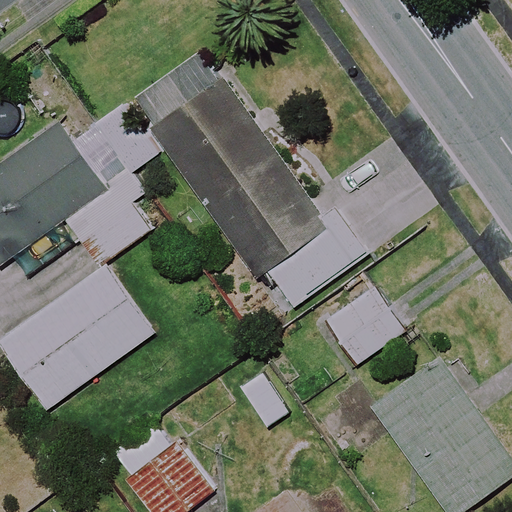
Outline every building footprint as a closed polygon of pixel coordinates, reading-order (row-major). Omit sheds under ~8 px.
[(298,307),(374,256),(339,204),(323,215),(230,77),(156,127),(257,277),(271,267),(298,307)] [(113,190),(72,220),(103,265),(155,229),(135,201),(148,192),(135,172),(159,155),(125,105),(77,139),(113,190)] [(113,190),(77,139),(64,120),(0,164),(0,266),(71,218),(72,220),(113,190)] [(157,332),(109,266),(3,343),(50,409),(157,332)] [(407,332),(377,288),(328,320),(358,364),(407,332)] [(461,511),(511,477),(511,456),(444,357),(375,404),(448,511),(461,511)] [(291,412),(265,372),(242,388),(268,427),(291,412)] [(184,511),(216,491),(164,416),(114,451),(155,511),(184,511)] [(307,511),(292,490),(259,511),(307,511)]
